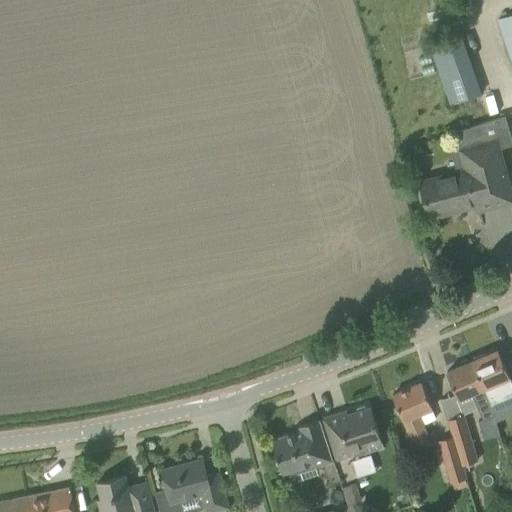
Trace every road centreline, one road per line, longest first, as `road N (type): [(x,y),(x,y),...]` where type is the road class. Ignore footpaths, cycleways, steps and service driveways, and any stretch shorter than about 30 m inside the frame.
road 1 (tertiary): [(511,287),(225,406)]
road 2 (tertiary): [(225,406),(0,448)]
